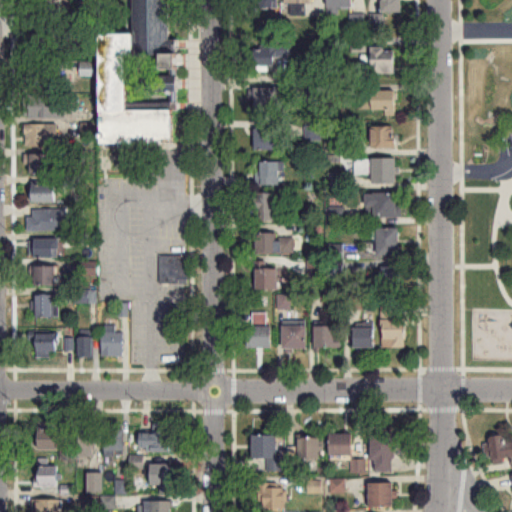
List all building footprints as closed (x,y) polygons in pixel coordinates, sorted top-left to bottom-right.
[(103,143),(175,142),(175,109),(130,110),(130,77),(143,77),(143,97),(178,97),(178,69),(181,69),(181,51),(171,51),(170,0),(135,0),(135,32),(102,33),(103,143)] [(279,0),(259,0),(260,8),(279,8),(279,0)] [(328,0),(328,9),(356,9),(355,0),(328,0)] [(401,0),(381,0),(381,11),(402,11),(401,0)] [(350,14),(350,28),(365,28),(365,14),(350,14)] [(277,56),(287,56),(287,33),(262,33),(262,49),(256,49),(256,68),(277,68),(277,56)] [(24,34),(24,57),(51,57),(51,34),(24,34)] [(397,73),(397,46),(372,46),(372,73),(397,73)] [(81,76),(91,76),(91,64),(81,64),(81,76)] [(54,66),(26,66),(26,87),(54,87),(54,66)] [(277,116),(277,86),(254,86),(254,116),(277,116)] [(65,118),(65,96),(29,96),(29,118),(65,118)] [(386,109),(386,115),(397,115),(397,98),(359,98),(359,109),(386,109)] [(26,124),(26,147),(57,147),(57,124),(26,124)] [(306,140),(320,140),(320,125),(306,125),(306,140)] [(396,148),(396,126),(372,126),(372,148),(396,148)] [(255,150),(279,150),(279,127),(255,127),(255,150)] [(31,175),(58,175),(58,154),(31,154),(31,175)] [(397,157),(373,157),(373,183),(397,183),(397,157)] [(369,175),(369,158),(355,158),(355,175),(369,175)] [(280,186),(280,161),(257,161),(257,186),(280,186)] [(57,203),(57,182),(32,182),(32,203),(57,203)] [(276,220),(276,193),(256,193),(256,220),(276,220)] [(367,193),(367,217),(402,217),(402,193),(367,193)] [(67,209),(29,209),(29,231),(67,231),(67,209)] [(378,255),(400,255),(400,228),(378,228),(378,255)] [(256,253),(294,253),(294,238),(277,238),(277,233),(256,233),(256,253)] [(30,239),(30,258),(59,258),(59,239),(30,239)] [(159,257),(159,282),(184,282),(184,257),(159,257)] [(57,266),(36,266),(36,286),(57,286),(57,266)] [(380,292),(400,292),(400,266),(380,266),(380,292)] [(277,289),(277,269),(257,269),(257,289),(277,289)] [(37,317),(58,317),(58,295),(37,295),(37,317)] [(399,306),(383,306),(383,347),(407,347),(407,318),(399,318),(399,306)] [(103,356),(123,356),(123,325),(103,325),(103,356)] [(273,348),(273,326),(249,326),(249,348),(273,348)] [(309,350),(309,326),(284,326),(284,350),(309,350)] [(337,350),(337,326),(316,326),(316,350),(337,350)] [(375,348),(375,328),(355,328),(355,348),(375,348)] [(37,357),(59,357),(59,332),(37,332),(37,357)] [(95,337),(79,337),(79,357),(95,357),(95,337)] [(41,424),(40,450),(58,450),(59,425),(41,424)] [(178,451),(178,428),(140,428),(140,451),(178,451)] [(98,454),(98,429),(79,429),(79,454),(98,454)] [(106,429),(106,455),(125,455),(125,429),(106,429)] [(277,435),(254,435),(254,458),(268,458),(268,470),(277,470),(277,435)] [(331,435),(331,458),(354,458),(354,435),(331,435)] [(511,448),(505,448),(505,435),(491,436),(492,463),(511,462),(511,448)] [(394,436),(373,436),(373,471),(394,471),(394,436)] [(320,438),(299,438),(299,459),(320,459),(320,438)] [(38,487),(56,487),(56,458),(38,458),(38,487)] [(364,460),(355,461),(356,472),(365,472),(364,460)] [(174,464),(152,464),(152,485),(164,485),(164,492),(174,492),(174,464)] [(394,507),(394,483),(370,483),(370,507),(394,507)] [(285,487),(262,487),(262,510),(285,510),(285,487)] [(61,511),(62,499),(34,499),(33,511),(61,511)] [(172,511),(172,502),(140,502),(140,511),(172,511)]
